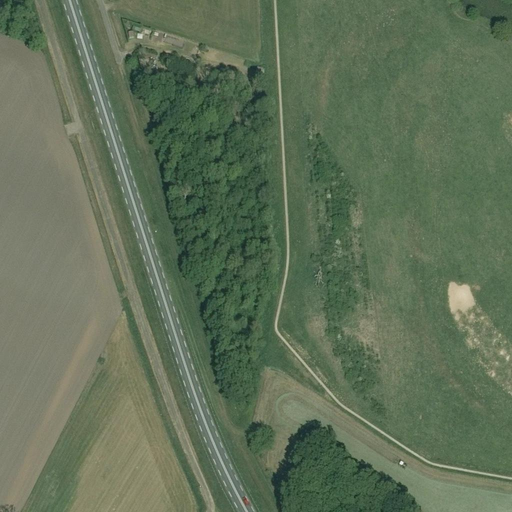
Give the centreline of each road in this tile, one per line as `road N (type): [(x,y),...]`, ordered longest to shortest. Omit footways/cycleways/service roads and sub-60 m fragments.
road 1 (primary): [(243,511),(164,309),(68,0)]
road 2 (unclassified): [(210,511),(37,0)]
